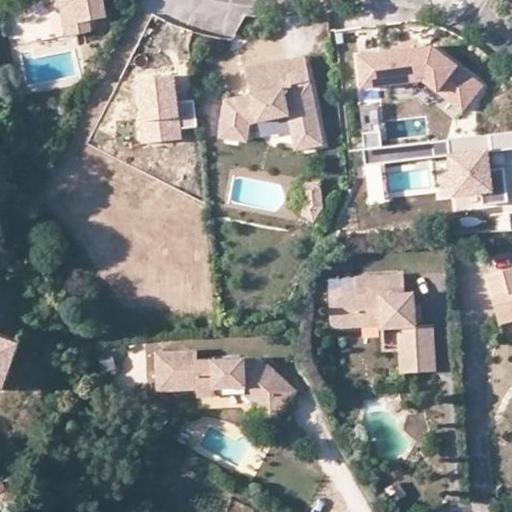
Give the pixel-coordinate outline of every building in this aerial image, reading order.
[(86,25),(84,15),(76,16),(72,0),(58,0),(61,1),(64,19),(66,29),(86,25)] [(72,0),(76,16),(84,15),(103,11),(101,0),(72,0)] [(486,88),(436,49),(362,58),(365,90),(426,83),(466,114),(486,88)] [(326,145),(308,58),(280,64),(285,89),(255,95),(227,101),(223,140),(251,143),(253,125),(292,117),(299,151),(326,145)] [(285,89),(280,64),(249,70),(255,95),(285,89)] [(176,77),(139,80),(144,143),(183,140),(182,129),(197,127),(195,100),(178,101),(176,77)] [(511,148),(511,131),(448,139),(454,195),(482,191),(483,205),(508,202),(504,167),(489,168),(487,152),(511,148)] [(321,201),(319,176),(301,177),(303,197),(321,201)] [(321,201),(303,197),(298,206),(312,215),(321,201)] [(511,270),(491,275),(504,324),(511,322),(511,270)] [(417,375),(440,374),(437,331),(420,332),(419,300),(409,301),(408,279),(361,281),(361,293),(335,294),(336,316),(362,314),(363,332),(404,330),(406,359),(416,358),(417,375)] [(361,293),(361,281),(335,282),(335,294),(361,293)] [(337,333),(363,332),(362,314),(336,316),(337,333)] [(0,390),(2,391),(20,344),(0,336),(0,390)] [(257,372),(245,361),(200,364),(199,354),(159,356),(161,392),(198,390),(200,397),(219,396),(219,388),(244,387),(244,394),(259,409),(272,394),(284,405),(296,391),(265,363),(260,368),(257,372)] [(417,375),(416,358),(406,359),(407,376),(417,375)] [(253,360),(245,361),(257,372),(260,368),(253,360)] [(219,388),(219,396),(244,394),(244,387),(219,388)] [(271,420),(284,405),(272,394),(259,409),(271,420)]
